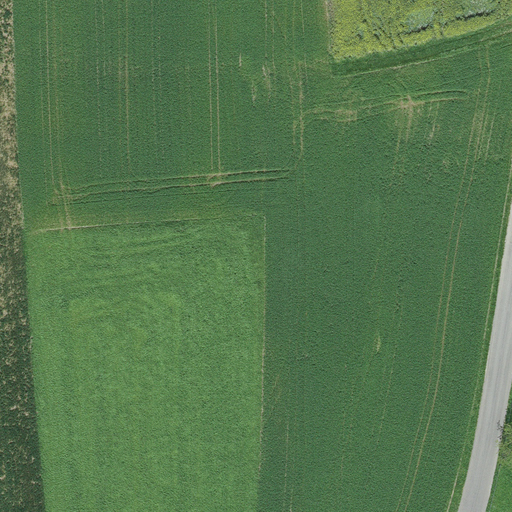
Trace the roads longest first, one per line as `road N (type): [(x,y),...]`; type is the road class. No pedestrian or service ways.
road 1 (track): [(266,70),(345,68),(511,26)]
road 2 (tertiary): [(470,511),(511,275)]
